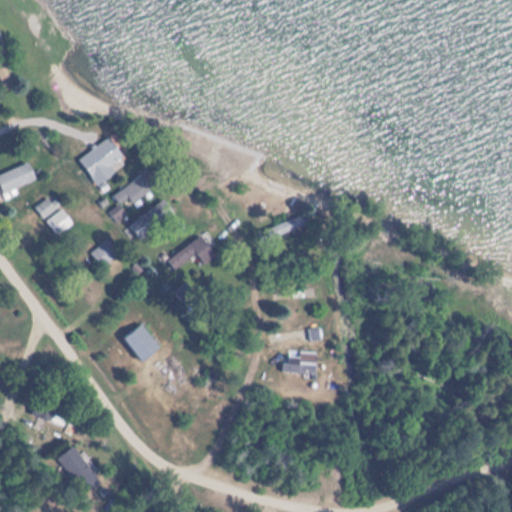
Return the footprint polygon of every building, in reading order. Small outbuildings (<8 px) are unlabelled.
[(14,88),(0,53),(0,86),(2,92),(14,88)] [(98,185),(129,166),(113,138),(82,157),(98,185)] [(0,173),(0,190),(1,193),(34,180),(27,163),(0,173)] [(120,205),(127,198),(134,205),(152,187),(139,174),(114,198),(120,205)] [(59,209),(54,197),(36,205),(41,217),(59,209)] [(173,214),(162,200),(129,226),(140,240),(173,214)] [(109,213),(115,221),(126,215),(120,206),(109,213)] [(57,236),(72,223),(61,209),(45,222),(57,236)] [(267,237),(307,226),(305,215),(264,227),(267,237)] [(194,254),(205,266),(216,256),(196,235),(167,263),(175,271),(194,254)] [(101,268),(118,255),(106,240),(90,253),(101,268)] [(158,348),(141,324),(121,337),(138,362),(158,348)] [(307,364),(282,364),(282,373),(307,373),(307,364)] [(56,407),(37,398),(30,413),(49,422),(56,407)] [(98,480),(72,446),(57,459),(83,492),(98,480)]
